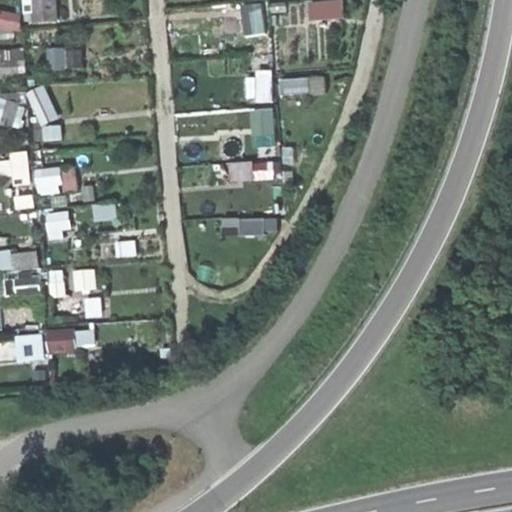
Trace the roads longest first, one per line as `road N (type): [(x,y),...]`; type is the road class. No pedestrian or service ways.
road 1 (trunk): [(511,44),(488,137),(449,227),(388,331),(322,415),(250,482)]
road 2 (unclassified): [(206,398),(297,318),(334,259),(386,126),(422,0)]
road 3 (unclassified): [(0,468),(26,441),(56,428),(206,398)]
road 4 (trunk): [(511,484),(379,511)]
